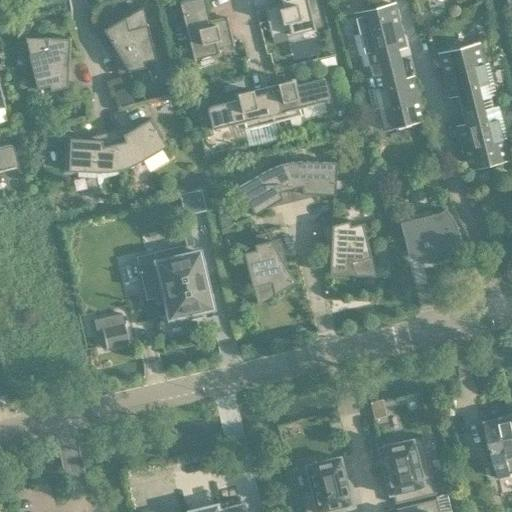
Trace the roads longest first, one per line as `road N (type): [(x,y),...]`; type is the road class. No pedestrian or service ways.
road 1 (residential): [(0,429),(511,309)]
road 2 (unknown): [(332,366),(368,511)]
